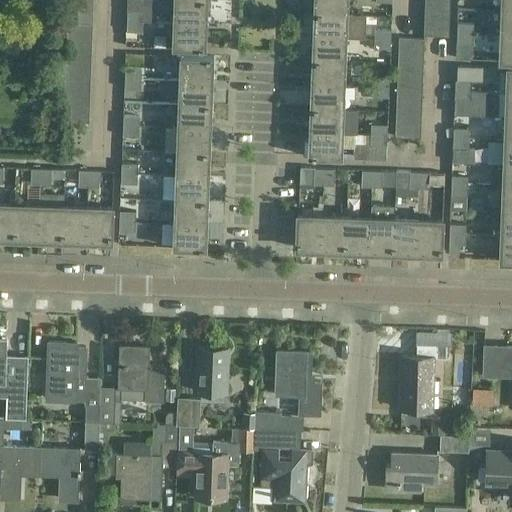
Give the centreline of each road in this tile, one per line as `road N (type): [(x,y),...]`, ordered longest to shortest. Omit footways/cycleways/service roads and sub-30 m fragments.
road 1 (residential): [(258,284),(0,273)]
road 2 (residential): [(258,284),(267,51)]
road 3 (residential): [(336,511),(364,289)]
road 4 (residential): [(511,294),(364,289)]
